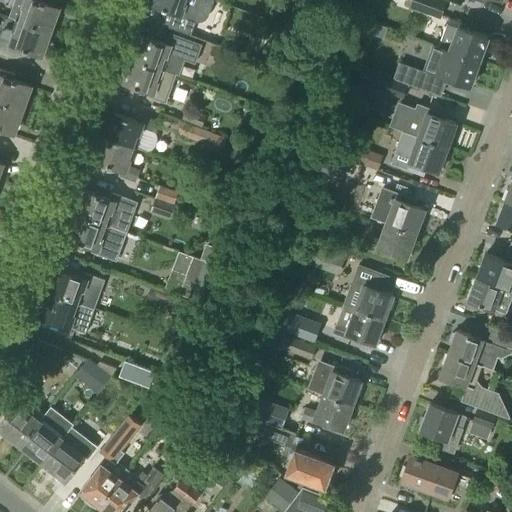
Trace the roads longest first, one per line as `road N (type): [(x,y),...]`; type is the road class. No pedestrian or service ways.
road 1 (residential): [(360,511),(511,100)]
road 2 (residential): [(0,271),(97,0)]
